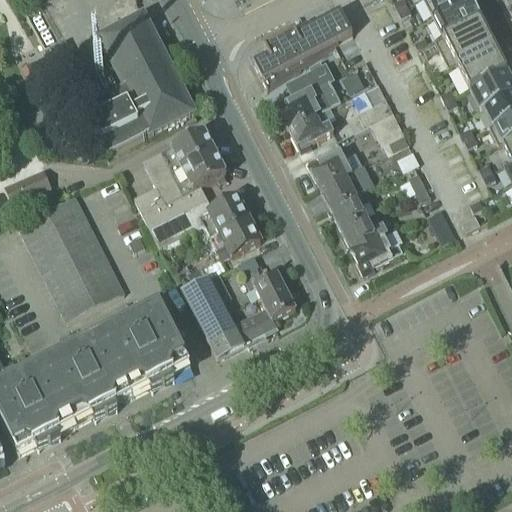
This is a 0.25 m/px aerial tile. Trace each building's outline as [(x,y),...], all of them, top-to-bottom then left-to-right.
[(466,0),(429,0),(422,4),(432,23),(468,5),(466,0)] [(511,0),(500,0),(508,13),(511,11),(511,0)] [(402,4),(392,9),(396,17),(406,12),(402,4)] [(468,5),(432,23),(442,44),(434,48),(434,49),(479,26),(468,5)] [(406,12),(396,17),(400,25),(410,20),(406,12)] [(340,19),(296,41),(294,38),(263,54),(268,63),(253,71),(267,97),(268,96),(338,50),(337,49),(352,41),(340,19)] [(147,145),(194,121),(142,21),(98,43),(117,81),(73,103),(105,164),(145,143),(145,142),(146,142),(147,145)] [(427,53),(422,56),(426,64),(438,57),(447,75),(492,52),(479,26),(434,49),(427,53)] [(423,45),(413,50),(417,58),(422,56),(427,53),(423,45)] [(58,73),(74,64),(64,46),(58,49),(59,49),(48,54),(58,73)] [(492,52),(447,75),(448,75),(456,71),(469,96),(506,77),(492,52)] [(292,107),(276,115),(288,137),(289,136),(316,123),(321,121),(320,119),(340,109),(334,96),(330,89),(334,87),(325,69),(321,71),(319,68),(308,74),(309,77),(284,90),(292,107)] [(33,102),(45,96),(31,69),(19,75),(33,102)] [(511,89),(506,77),(469,96),(471,100),(480,117),(511,100),(511,89)] [(449,97),(439,101),(443,109),(453,104),(449,97)] [(511,100),(480,117),(480,118),(484,116),(492,131),(488,134),(511,122),(511,100)] [(453,104),(443,109),(447,117),(457,112),(453,104)] [(385,106),(356,121),(364,135),(370,132),(371,134),(394,123),(385,106)] [(511,122),(488,134),(497,152),(511,144),(511,122)] [(316,123),(289,136),(300,158),(326,144),(333,140),(328,130),(321,134),(316,123)] [(381,153),(403,142),(394,123),(371,134),(381,153)] [(468,135),(459,140),(463,148),(472,143),(468,135)] [(204,140),(201,141),(199,136),(192,139),(195,145),(143,171),(154,192),(215,160),(204,140)] [(472,143),(463,148),(467,155),(476,150),(472,143)] [(511,144),(497,152),(498,152),(502,150),(511,168),(502,172),(503,173),(511,168),(511,144)] [(320,196),(351,180),(341,159),(309,175),(320,196)] [(396,167),(402,179),(418,171),(412,159),(396,167)] [(223,182),(225,181),(215,160),(154,192),(156,196),(134,208),(148,236),(206,207),(199,194),(216,186),(219,191),(225,187),(223,182)] [(511,168),(503,173),(511,190),(511,189),(511,168)] [(487,171),(477,176),(481,184),(491,179),(487,171)] [(351,180),(320,196),(331,218),(366,200),(375,195),(364,173),(351,180)] [(12,212),(49,196),(41,177),(4,193),(12,212)] [(491,179),(481,184),(485,192),(495,187),(491,179)] [(417,180),(407,185),(414,200),(413,200),(414,202),(425,197),(417,180)] [(425,197),(414,202),(419,211),(430,206),(425,197)] [(362,213),(370,209),(366,200),(331,218),(342,239),(368,226),(362,213)] [(209,247),(249,227),(236,203),(211,217),(206,207),(148,236),(159,256),(202,234),(209,247)] [(66,330),(124,301),(74,204),(17,233),(66,330)] [(478,207),(469,212),(473,220),(482,215),(478,207)] [(447,230),(440,217),(426,224),(433,237),(447,230)] [(465,239),(479,232),(474,223),(460,230),(465,239)] [(383,234),(375,238),(368,226),(342,239),(352,259),(384,243),(384,244),(387,242),(383,234)] [(231,263),(260,248),(249,227),(209,247),(220,268),(231,262),(231,263)] [(352,259),(350,260),(362,282),(402,261),(398,253),(390,257),(384,244),(384,243),(352,259)] [(133,261),(145,256),(139,244),(128,250),(133,261)] [(259,274),(242,284),(248,296),(252,294),(264,316),(270,329),(273,328),(295,316),(276,280),(266,286),(259,274)] [(176,286),(175,287),(175,288),(181,299),(205,287),(205,286),(199,275),(176,286)] [(205,287),(181,299),(204,341),(217,367),(245,352),(244,351),(262,341),(276,334),(273,328),(270,329),(264,316),(234,331),(219,304),(209,284),(205,286),(205,287)] [(5,391),(0,393),(0,427),(17,461),(35,452),(37,456),(49,451),(60,444),(58,441),(92,423),(94,427),(106,422),(117,415),(115,411),(149,394),(151,398),(164,393),(174,386),(172,382),(190,373),(159,313),(26,380),(23,375),(3,386),(5,391)]
